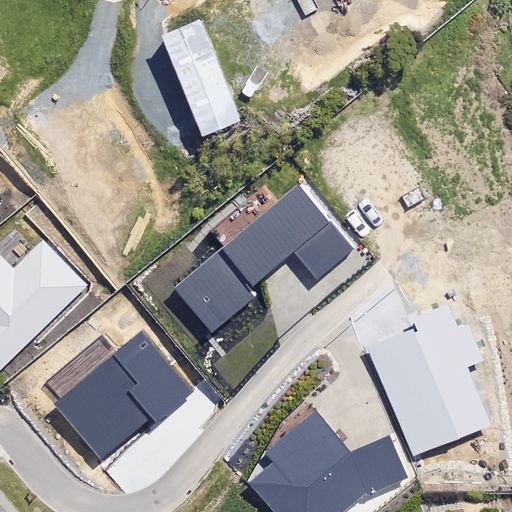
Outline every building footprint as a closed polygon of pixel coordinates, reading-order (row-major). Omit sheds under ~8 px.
[(203,10),(160,25),(202,144),(245,130),(203,10)] [(173,289),(212,335),(256,297),(250,290),(294,253),(318,280),(355,248),(298,182),(173,289)] [(0,366),(87,286),(45,242),(16,269),(0,252),(0,366)] [(369,346),(413,458),(491,428),(466,364),(483,358),(469,323),(456,329),(447,305),(413,319),(417,327),(369,346)] [(54,405),(100,460),(152,416),(158,424),(197,391),(145,329),(54,405)] [(248,484),(271,511),(344,511),(364,496),(407,479),(390,434),(351,453),(317,410),(264,452),(274,462),(248,484)]
